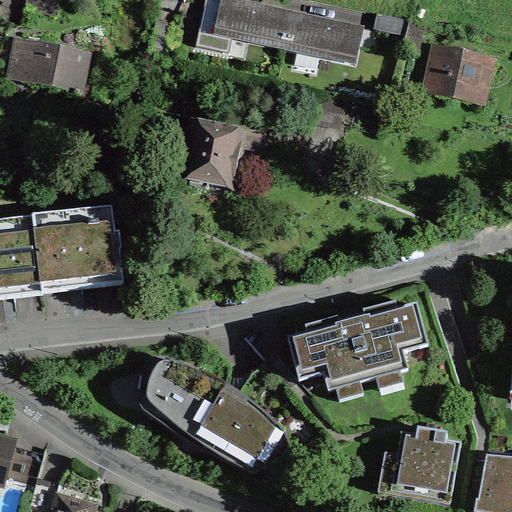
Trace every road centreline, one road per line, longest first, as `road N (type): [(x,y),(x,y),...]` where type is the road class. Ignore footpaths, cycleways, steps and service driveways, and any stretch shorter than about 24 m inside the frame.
road 1 (residential): [(511,236),(171,324),(0,337)]
road 2 (tertiary): [(0,380),(142,473),(230,511)]
